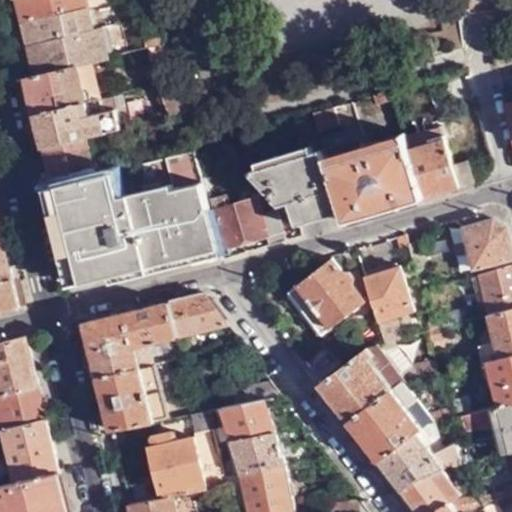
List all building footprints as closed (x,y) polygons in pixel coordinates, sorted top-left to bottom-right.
[(109,0),(19,0),(24,21),(109,1),(109,0)] [(109,1),(24,21),(29,44),(115,24),(109,1)] [(115,24),(29,44),(36,74),(98,60),(120,54),(129,52),(122,23),(115,24)] [(153,46),(165,43),(165,32),(134,40),(136,50),(153,46)] [(166,59),(165,43),(153,46),(153,59),(166,59)] [(129,52),(120,54),(122,61),(135,58),(133,52),(129,52)] [(36,74),(26,76),(35,113),(108,96),(98,60),(36,74)] [(153,72),(152,85),(159,83),(166,82),(167,72),(153,72)] [(171,117),(195,112),(167,82),(166,82),(159,83),(171,117)] [(511,99),(511,88),(502,92),(505,102),(511,99)] [(393,99),(391,89),(372,95),(374,104),(393,99)] [(108,96),(35,113),(43,146),(95,134),(146,122),(143,110),(129,112),(128,108),(113,111),(111,104),(119,102),(117,94),(108,96)] [(334,106),(314,112),(318,129),(338,122),(334,106)] [(451,164),(440,125),(404,135),(405,140),(422,197),(457,187),(451,164)] [(95,134),(43,146),(53,185),(104,173),(95,134)] [(380,210),(422,197),(405,140),(327,162),(340,210),(342,221),(380,210)] [(323,150),(248,171),(277,204),(289,200),(296,223),(340,210),(327,162),(323,150)] [(104,173),(53,185),(76,283),(113,273),(220,244),(196,152),(104,173)] [(471,182),(473,181),(468,160),(451,164),(457,187),(471,182)] [(211,187),(216,206),(230,203),(226,184),(211,187)] [(76,283),(53,185),(46,187),(70,285),(76,283)] [(266,232),(268,242),(284,238),(276,208),(261,211),(256,196),(230,203),(216,206),(225,243),(266,232)] [(493,217),(463,226),(471,264),(511,254),(511,248),(506,225),(493,217)] [(0,280),(16,277),(3,227),(0,227),(0,280)] [(422,238),(408,243),(411,262),(427,258),(422,238)] [(113,273),(115,281),(222,252),(220,244),(113,273)] [(331,258),(285,292),(319,337),(364,301),(358,293),(362,290),(341,264),(337,266),(331,258)] [(511,261),(474,270),(482,311),(511,304),(511,261)] [(399,262),(363,274),(373,314),(375,318),(406,310),(399,262)] [(0,311),(22,307),(16,277),(0,280),(0,311)] [(146,340),(226,321),(204,291),(85,320),(99,374),(138,366),(132,344),(146,340)] [(511,351),(511,304),(482,311),(492,356),(511,351)] [(436,312),(419,315),(420,324),(424,323),(438,320),(436,312)] [(349,336),(360,348),(378,332),(376,323),(375,318),(373,314),(349,336)] [(394,319),(396,329),(408,327),(406,317),(394,319)] [(376,323),(378,332),(378,333),(388,331),(396,329),(394,319),(376,323)] [(447,327),(445,319),(438,320),(424,323),(428,333),(447,327)] [(360,348),(319,381),(348,419),(405,380),(408,378),(420,375),(388,331),(378,333),(378,332),(360,348)] [(29,335),(0,341),(0,390),(0,392),(40,383),(29,335)] [(138,366),(152,362),(146,340),(132,344),(138,366)] [(498,403),(511,399),(511,351),(492,356),(481,360),(484,369),(491,368),(498,403)] [(169,417),(155,362),(152,362),(138,366),(99,374),(112,430),(169,417)] [(264,395),(279,391),(270,379),(242,386),(245,399),(264,395)] [(405,380),(348,419),(379,459),(418,430),(434,419),(405,380)] [(49,417),(40,383),(0,392),(0,428),(4,427),(49,417)] [(258,433),(274,430),(264,395),(245,399),(221,405),(231,440),(258,433)] [(511,449),(511,399),(498,403),(460,412),(463,423),(497,415),(495,410),(500,409),(509,450),(511,449)] [(61,471),(49,417),(4,427),(17,481),(61,471)] [(216,443),(223,441),(219,422),(211,423),(213,430),(216,443)] [(170,495),(179,493),(181,491),(223,474),(220,460),(216,443),(213,430),(179,438),(176,430),(154,435),(156,446),(151,447),(162,497),(170,495)] [(242,469),(285,465),(274,430),(258,433),(231,440),(239,470),(242,469)] [(418,430),(379,459),(401,488),(426,471),(429,470),(440,466),(458,462),(453,443),(433,453),(418,430)] [(226,473),(231,472),(227,458),(220,460),(223,474),(226,473)] [(289,511),(301,509),(285,465),(242,469),(239,470),(252,511),(289,511)] [(401,488),(419,511),(430,511),(449,498),(448,497),(429,470),(426,471),(401,488)] [(70,511),(61,471),(17,481),(23,511),(70,511)] [(236,511),(243,510),(231,472),(226,473),(223,474),(236,511)] [(0,496),(12,494),(9,482),(0,484),(0,496)] [(511,495),(511,486),(500,489),(502,498),(511,495)] [(481,503),(502,498),(500,489),(482,493),(481,489),(469,491),(478,503),(481,503)] [(448,497),(449,498),(459,511),(466,511),(473,507),(478,503),(469,491),(448,497)] [(162,497),(130,504),(131,511),(183,511),(179,493),(170,495),(162,497)] [(430,511),(459,511),(449,498),(430,511)] [(331,511),(370,511),(361,499),(331,505),(331,511)] [(478,503),(473,507),(476,511),(487,511),(481,503),(478,503)]
